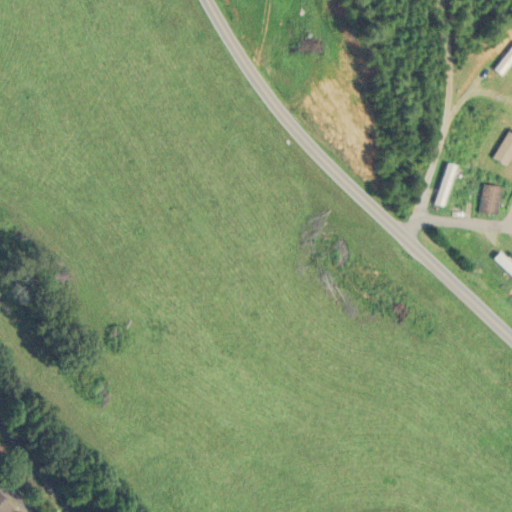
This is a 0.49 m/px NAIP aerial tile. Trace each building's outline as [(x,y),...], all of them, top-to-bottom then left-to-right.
[(490,85),(511,58),(511,42),(482,79),(490,85)] [(480,116),(466,109),(449,140),(462,148),(480,116)] [(502,166),(511,150),(511,134),(505,131),(488,158),(502,166)] [(452,166),(443,163),(429,204),(438,207),(452,166)] [(493,216),(498,187),(480,184),(475,212),(493,216)] [(490,259),(511,280),(511,266),(497,252),(490,259)]
